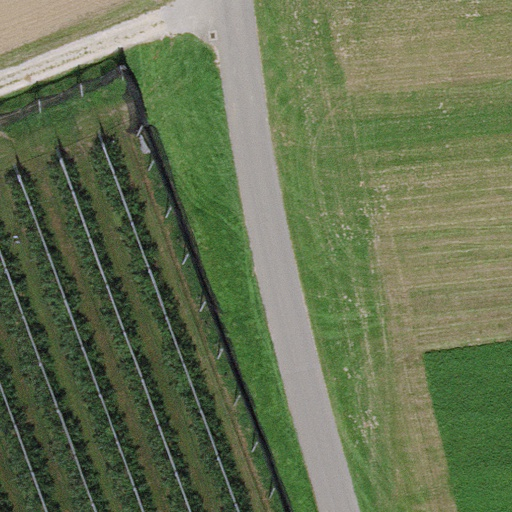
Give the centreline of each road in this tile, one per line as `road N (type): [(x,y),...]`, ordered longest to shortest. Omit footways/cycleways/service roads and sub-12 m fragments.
road 1 (unclassified): [(345,511),(308,395),(228,0)]
road 2 (track): [(0,93),(228,2)]
